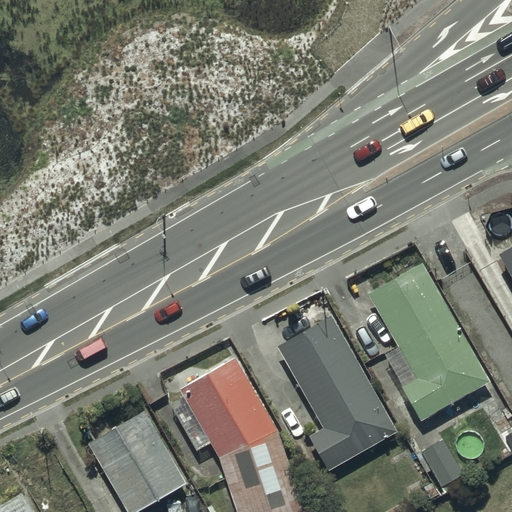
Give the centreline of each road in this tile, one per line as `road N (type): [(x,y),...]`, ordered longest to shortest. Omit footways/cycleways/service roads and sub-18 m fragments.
road 1 (primary): [(267,232),(0,381)]
road 2 (primary): [(503,137),(373,209),(267,232)]
road 3 (trunk): [(347,149),(387,85),(485,0)]
road 4 (primary): [(347,149),(511,57)]
